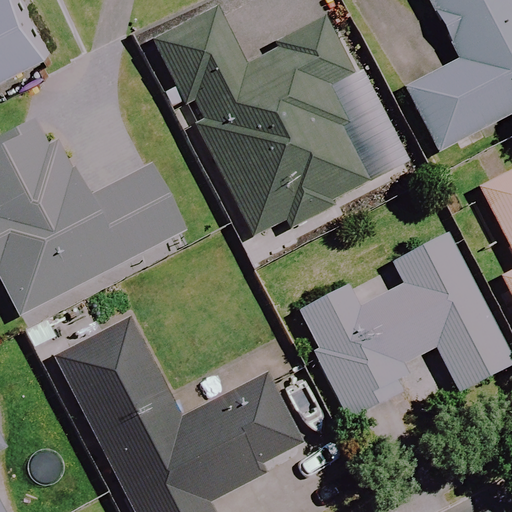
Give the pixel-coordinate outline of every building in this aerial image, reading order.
[(0,0),(0,80),(53,53),(25,0),(0,0)] [(511,117),(511,5),(509,0),(419,0),(455,68),(398,97),(431,160),(511,117)] [(242,64),(219,15),(150,47),(244,249),(281,231),(288,247),(397,197),(319,29),(242,64)] [(49,157),(36,130),(0,148),(0,292),(16,323),(183,238),(149,172),(86,204),(59,151),(49,157)] [(511,274),(496,283),(511,314),(511,176),(475,196),(511,268),(511,274)] [(352,312),(342,290),(286,316),(338,429),(400,400),(393,385),(404,379),(400,372),(432,357),(452,400),(511,373),(450,240),(391,267),(401,289),(352,312)] [(176,424),(129,328),(42,370),(106,501),(111,511),(203,511),(202,508),(297,462),(260,384),(176,424)]
